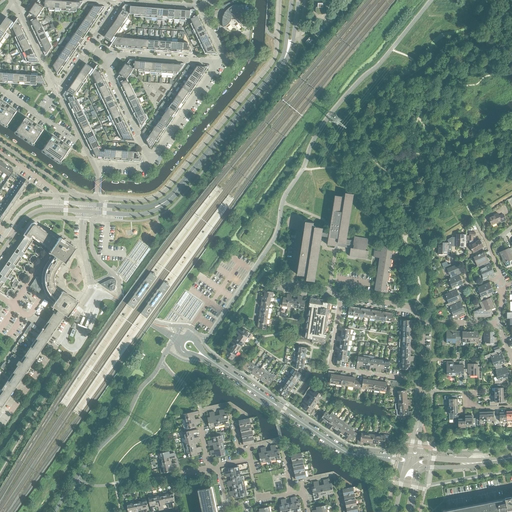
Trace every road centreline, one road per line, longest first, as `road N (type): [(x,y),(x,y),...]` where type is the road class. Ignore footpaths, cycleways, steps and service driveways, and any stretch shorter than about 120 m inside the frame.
road 1 (residential): [(381,457),(343,451),(212,361)]
road 2 (tertiary): [(174,192),(282,63)]
road 3 (residential): [(340,296),(330,367),(421,380)]
road 4 (track): [(73,347),(0,473)]
road 5 (residential): [(61,337),(93,287),(84,211)]
road 6 (residential): [(150,163),(221,60)]
